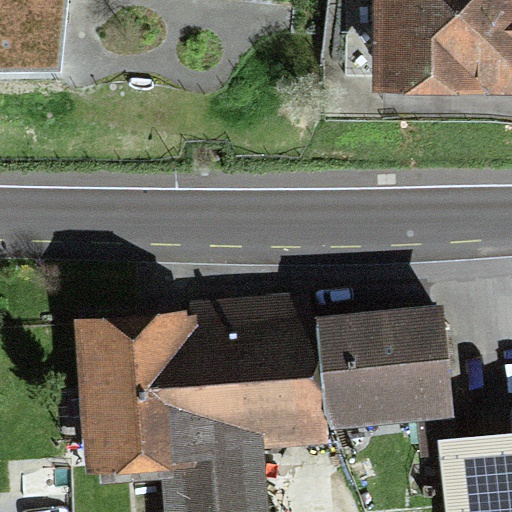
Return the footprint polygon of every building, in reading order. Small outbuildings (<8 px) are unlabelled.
[(0,0),(0,66),(61,64),(66,0),(0,0)] [(511,0),(371,0),(372,81),(511,83),(511,0)] [(268,511),(263,444),(328,439),(326,420),(316,306),(310,306),(309,289),(73,309),(86,465),(99,464),(100,477),(161,471),(164,511),(268,511)] [(444,295),(316,306),(326,420),(358,417),(360,437),(409,432),(407,413),(415,412),(450,409),(454,409),(444,295)] [(452,429),(450,409),(415,412),(419,452),(442,450),(440,430),(452,429)] [(511,511),(511,424),(452,429),(440,430),(442,450),(447,511),(511,511)]
